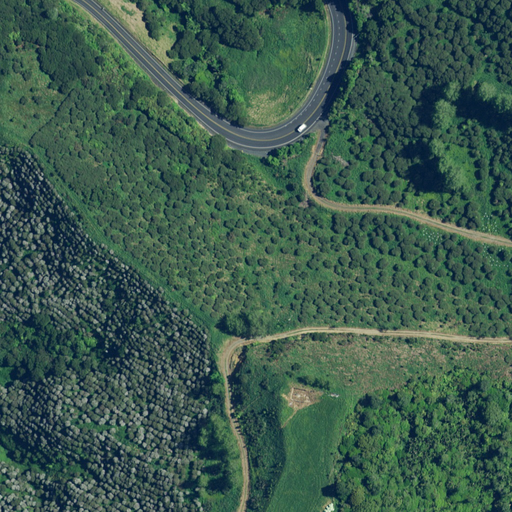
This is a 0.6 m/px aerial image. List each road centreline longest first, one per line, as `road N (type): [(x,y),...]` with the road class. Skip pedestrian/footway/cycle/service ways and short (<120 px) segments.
road 1 (track): [(511,340),(373,331),(242,340),(229,351),(227,403),(246,458),(243,511)]
road 2 (primary): [(86,0),(196,108),(261,141),(288,135),(317,107),(341,39),(335,0)]
road 3 (track): [(317,107),(322,125),(309,164),(321,200),(401,211),(511,243)]
